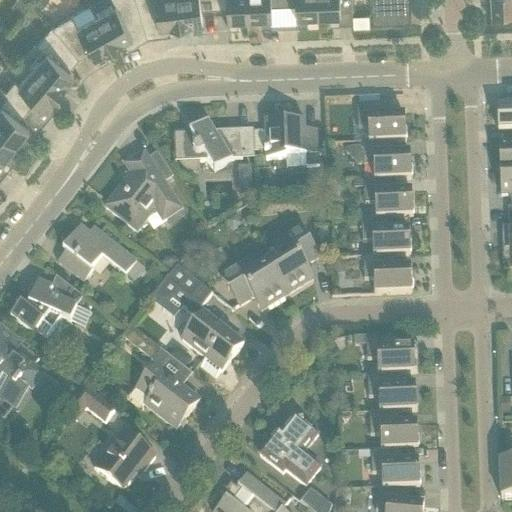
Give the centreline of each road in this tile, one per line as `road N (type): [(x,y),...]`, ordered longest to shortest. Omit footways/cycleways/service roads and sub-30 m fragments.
road 1 (residential): [(150,511),(299,330),(326,313),(440,309)]
road 2 (residential): [(263,81),(186,67),(140,74),(104,103),(49,205)]
road 3 (residential): [(49,205),(131,111),(186,88),(263,81)]
road 4 (residential): [(428,72),(440,309)]
road 5 (residential): [(480,307),(472,70)]
road 6 (residential): [(487,511),(480,307)]
road 7 (residential): [(440,309),(452,511)]
road 8 (residential): [(428,72),(263,81)]
